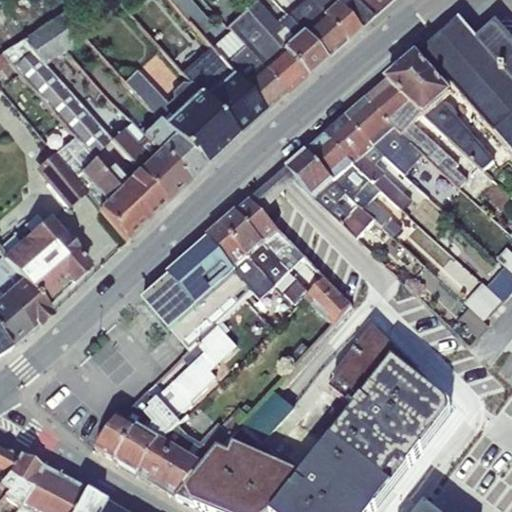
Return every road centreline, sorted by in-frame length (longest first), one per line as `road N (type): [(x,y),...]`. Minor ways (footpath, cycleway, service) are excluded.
road 1 (secondary): [(0,386),(442,0)]
road 2 (unknown): [(472,368),(509,409),(508,424),(475,467),(453,469),(410,448),(369,494)]
road 3 (tertiary): [(157,511),(0,413)]
